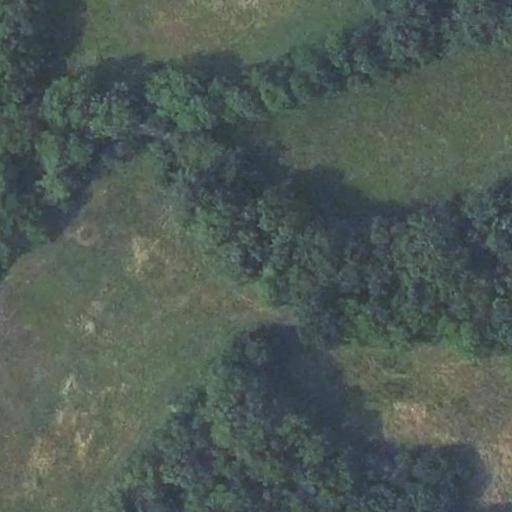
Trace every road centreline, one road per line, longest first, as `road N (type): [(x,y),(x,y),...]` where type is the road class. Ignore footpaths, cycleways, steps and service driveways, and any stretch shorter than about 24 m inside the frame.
road 1 (track): [(511,274),(307,234),(148,125),(106,118)]
road 2 (track): [(106,118),(0,227)]
